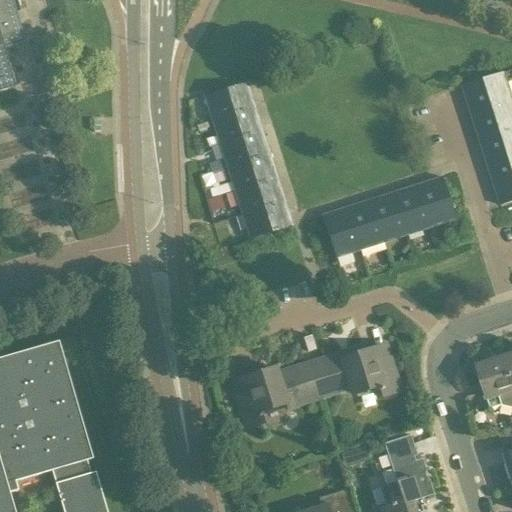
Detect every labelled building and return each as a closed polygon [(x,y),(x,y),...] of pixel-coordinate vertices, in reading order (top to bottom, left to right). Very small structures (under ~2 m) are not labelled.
[(0,0),(0,91),(16,87),(4,48),(24,43),(11,0),(0,0)] [(504,73),(462,86),(466,97),(470,96),(472,101),(467,102),(470,111),(511,97),(507,82),(502,84),(499,76),(505,74),(504,73)] [(245,84),(203,97),(208,113),(214,111),(217,119),(211,121),(253,108),(250,98),(245,99),(244,94),(248,93),(245,84)] [(511,97),(470,111),(473,121),(478,119),(479,124),(475,126),(478,134),(511,123),(511,106),(509,108),(507,100),(511,97)] [(253,108),(211,121),(216,136),(222,135),(224,142),(218,144),(219,145),(261,131),(257,121),(253,123),(251,118),(256,116),(253,108)] [(511,123),(478,134),(481,144),(485,143),(487,148),(482,149),(485,158),(511,149),(511,123)] [(261,131),(219,145),(224,160),(229,158),(232,166),(226,168),(268,155),(265,145),(260,146),(259,141),(263,140),(261,131)] [(511,149),(485,158),(488,168),(493,167),(494,172),(490,173),(493,181),(511,175),(511,149)] [(268,155),(226,168),(231,183),(237,182),(239,189),(234,191),(234,192),(276,178),(273,168),(268,170),(266,165),(271,163),(268,155)] [(500,206),(511,201),(511,175),(493,181),(496,192),(500,190),(502,195),(497,197),(500,206)] [(276,178),(234,192),(239,207),(244,205),(247,213),(241,215),(283,202),(280,192),(276,193),(274,188),(278,187),(276,178)] [(455,220),(441,178),(430,182),(432,186),(427,188),(425,183),(417,186),(430,228),(431,228),(429,222),(437,220),(439,225),(455,220)] [(393,194),(407,236),(407,235),(406,230),(413,227),(415,233),(430,228),(417,186),(407,189),(408,194),(403,196),(402,191),(393,194)] [(370,201),(383,243),(384,243),(382,237),(390,235),(392,241),(407,236),(393,194),(383,197),(384,201),(379,203),(378,199),(370,201)] [(346,209),(360,251),(358,245),(366,242),(368,248),(383,243),(370,201),(359,204),(361,209),(356,211),(354,206),(346,209)] [(249,240),(291,226),(288,215),(283,217),(281,212),(286,210),(283,202),(241,215),(246,231),(252,229),(254,237),(249,238),(249,240)] [(322,217),(335,259),(337,258),(335,252),(343,250),(344,256),(360,251),(346,209),(336,212),(337,217),(332,218),(331,214),(322,217)] [(101,511),(100,509),(105,508),(95,472),(90,473),(86,461),(91,459),(57,342),(0,358),(0,511),(101,511)] [(385,346),(367,351),(360,354),(358,348),(318,361),(319,366),(309,370),(318,399),(349,389),(351,395),(378,386),(382,398),(400,392),(385,346)] [(511,354),(503,357),(511,384),(511,354)] [(511,384),(503,357),(476,365),(490,409),(502,405),(511,408),(511,418),(510,419),(511,425),(511,430),(498,435),(501,446),(511,442),(511,384)] [(318,399),(309,370),(301,372),(299,367),(277,374),(275,369),(229,383),(244,429),(262,423),(259,412),(285,404),(287,409),(318,399)] [(388,505),(379,508),(380,511),(422,511),(419,500),(433,495),(426,473),(422,459),(417,461),(410,438),(384,446),(391,469),(395,483),(383,487),(388,505)] [(353,511),(347,490),(318,499),(320,506),(301,511),(353,511)]
